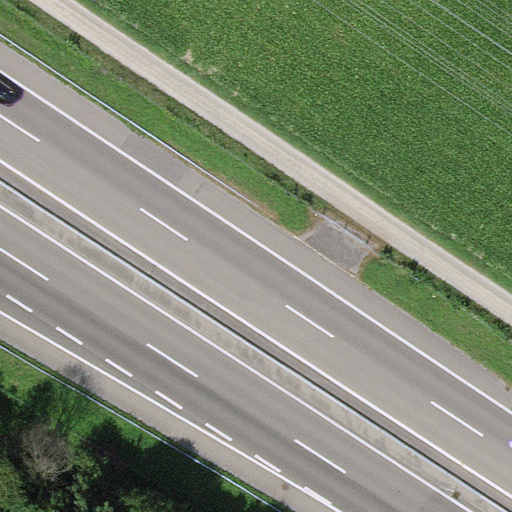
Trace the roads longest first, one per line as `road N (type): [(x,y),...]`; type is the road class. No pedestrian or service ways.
road 1 (motorway): [(511,453),(0,116)]
road 2 (track): [(511,301),(55,0)]
road 3 (motorway): [(0,250),(408,511)]
